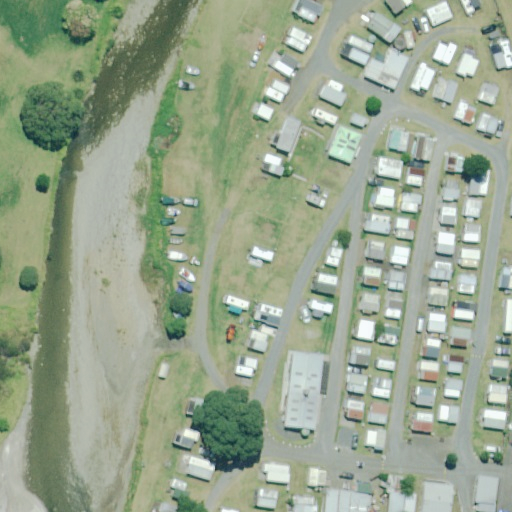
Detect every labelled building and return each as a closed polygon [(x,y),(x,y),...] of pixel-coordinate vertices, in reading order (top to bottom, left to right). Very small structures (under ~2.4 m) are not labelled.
[(323,7),(308,0),(297,0),(292,12),(315,23),(323,7)] [(411,2),(410,0),(385,0),(395,13),(411,2)] [(452,17),(445,1),(425,10),(433,26),(452,17)] [(392,23),(375,13),(367,26),(384,36),(392,23)] [(313,32),(287,21),(279,39),(306,50),(313,32)] [(372,46),(351,35),(347,42),(369,52),(372,46)] [(511,61),(506,38),(489,43),(497,70),(511,66),(511,61)] [(441,39),(433,58),(448,64),(456,46),(441,39)] [(473,56),(475,50),(465,46),(456,70),(471,76),(478,58),(473,56)] [(368,56),(351,49),(348,57),(364,64),(368,56)] [(407,59),(391,51),(385,65),(371,59),(364,75),(394,89),(407,59)] [(427,89),(435,71),(427,68),(429,64),(422,61),(410,87),(417,90),(419,86),(427,89)] [(451,101),(455,87),(447,84),(448,79),(441,77),(435,96),(451,101)] [(328,85),(325,84),(320,96),(340,105),(345,95),(339,92),(342,85),(330,80),(328,85)] [(498,87),(484,83),(479,99),(493,104),(498,87)] [(475,107),(461,101),(454,119),(469,124),(475,107)] [(498,118),(492,116),(493,111),(483,108),(481,113),(477,129),(494,133),(498,118)] [(330,116),(316,110),(312,118),(326,124),(330,116)] [(364,127),(365,125),(367,126),(369,120),(365,118),(353,113),(350,121),(364,127)] [(299,122),(285,117),(275,147),(288,151),(299,122)] [(361,135),(339,126),(328,154),(350,163),(361,135)] [(406,152),(409,133),(402,132),(402,128),(393,127),(390,150),(406,152)] [(413,131),(410,155),(421,156),(421,159),(431,160),(434,134),(417,132),(413,131)] [(269,144),(254,139),(251,147),(266,152),(269,144)] [(462,171),(463,157),(457,157),(458,153),(446,152),(445,171),(462,171)] [(284,168),(278,166),(281,158),(266,153),(264,161),(271,164),(268,171),(276,173),(281,175),(284,168)] [(402,162),(379,158),(376,174),(399,178),(402,162)] [(421,185),(423,167),(408,166),(406,183),(421,185)] [(480,170),(479,176),(469,175),(468,193),(485,194),(487,178),(487,170),(480,170)] [(446,188),(443,188),(443,198),(457,199),(458,180),(447,180),(446,188)] [(374,205),(384,206),(392,206),(394,189),(380,187),(379,195),(375,195),(374,205)] [(294,193),(290,204),(306,210),(311,200),(294,193)] [(417,211),(418,205),(421,205),(422,195),(419,195),(403,193),(401,209),(417,211)] [(481,201),(466,199),(464,215),(479,217),(481,201)] [(455,224),(456,204),(442,203),(440,223),(455,224)] [(389,216),(368,214),(366,230),(387,233),(389,216)] [(415,221),(399,218),(396,235),(413,238),(415,221)] [(479,225),(465,224),(463,240),(478,241),(479,225)] [(281,230),(268,225),(263,239),(276,244),(281,230)] [(454,227),(439,226),(437,253),(452,254),(454,227)] [(384,242),(369,241),(368,258),(383,259),(384,242)] [(409,249),(392,246),(390,262),(407,264),(409,249)] [(479,250),(462,249),(461,266),(478,267),(479,250)] [(433,261),(432,269),(429,269),(428,277),(432,277),(449,279),(451,263),(433,261)] [(380,268),(364,267),(363,285),(379,286),(380,268)] [(405,273),(386,272),(385,283),(389,283),(389,288),(404,289),(405,273)] [(337,277),(317,273),(314,291),(333,295),(337,277)] [(474,293),(475,276),(459,275),(458,292),(474,293)] [(281,289),(267,284),(262,299),(276,304),(281,289)] [(447,289),(430,288),(429,304),(446,305),(447,289)] [(363,314),(372,314),(372,311),(378,311),(379,295),(364,294),(363,314)] [(393,300),(385,300),(384,316),(401,317),(402,296),(393,296),(393,300)] [(331,303),(313,300),(310,318),(329,320),(331,303)] [(453,317),(473,319),(473,312),(477,313),(478,303),(455,300),(453,317)] [(229,311),(231,311),(229,316),(238,319),(239,314),(245,316),(248,308),(232,303),(229,311)] [(443,313),(429,312),(427,328),(441,330),(443,313)] [(374,321),(358,320),(357,338),(372,339),(374,321)] [(469,329),(452,328),(451,345),(467,346),(469,329)] [(268,333),(252,330),(248,348),(264,351),(268,333)] [(440,340),(425,339),(424,353),(439,354),(440,340)] [(317,344),(282,340),(272,418),(307,422),(317,344)] [(370,348),(352,346),(351,364),(368,365),(370,348)] [(463,358),(450,355),(448,371),(461,373),(463,358)] [(508,360),(492,359),(491,377),(507,378),(508,360)] [(394,361),(378,360),(377,367),(393,369),(394,361)] [(439,363),(421,361),(419,378),(437,380),(439,363)] [(365,376),(349,375),(347,391),(364,393),(365,376)] [(390,380),(373,379),(372,390),(372,395),(389,397),(390,380)] [(461,382),(447,380),(444,395),(459,397),(461,382)] [(506,386),(489,385),(488,402),(506,403),(506,386)] [(434,389),(417,387),(415,404),(433,406),(434,389)] [(363,402),(348,401),(347,419),(362,420),(363,402)] [(387,406),(370,405),(368,421),(386,423),(387,406)] [(453,410),(437,408),(436,416),(452,418),(453,410)] [(505,412),(483,410),(481,426),(504,428),(505,412)] [(432,415),(414,414),(413,430),(431,431),(432,415)] [(179,444),(191,449),(194,442),(195,443),(199,433),(184,428),(179,444)] [(385,431),(368,429),(366,446),(383,448),(385,431)] [(357,431),(341,430),(339,445),(356,446),(357,431)] [(428,437),(413,436),(411,453),(426,454),(428,437)] [(213,463),(190,456),(186,473),(208,479),(213,463)] [(263,472),(266,472),(266,481),(288,482),(289,466),(267,464),(264,464),(263,472)] [(442,511),(447,479),(418,475),(413,511),(442,511)] [(497,479),(477,476),(474,508),(493,511),(497,479)] [(187,483),(173,479),(170,487),(184,491),(187,483)] [(361,511),(365,489),(320,483),(316,511),(361,511)] [(277,491),(259,489),(257,506),(275,508),(277,491)] [(190,494),(175,490),(172,498),(188,503),(190,494)] [(316,511),(316,506),(314,505),(314,497),(293,497),(290,497),(289,511),(316,511)] [(173,511),(174,506),(161,503),(158,511),(173,511)]
